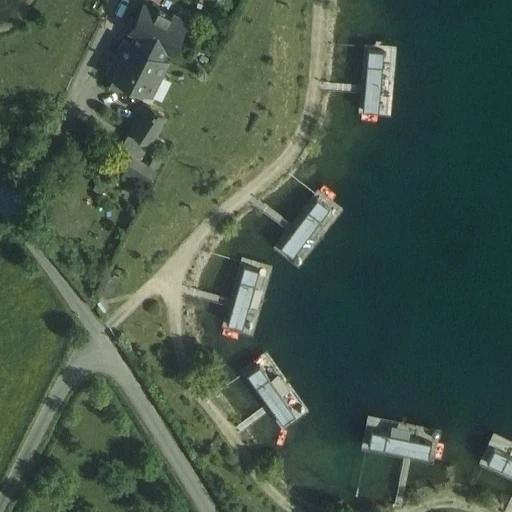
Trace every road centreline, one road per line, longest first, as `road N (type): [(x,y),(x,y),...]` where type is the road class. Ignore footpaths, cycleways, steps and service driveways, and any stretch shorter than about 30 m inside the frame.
road 1 (unclassified): [(207,511),(102,348)]
road 2 (unclassified): [(102,348),(62,386),(0,509)]
road 3 (unclassified): [(102,348),(87,313),(0,197)]
